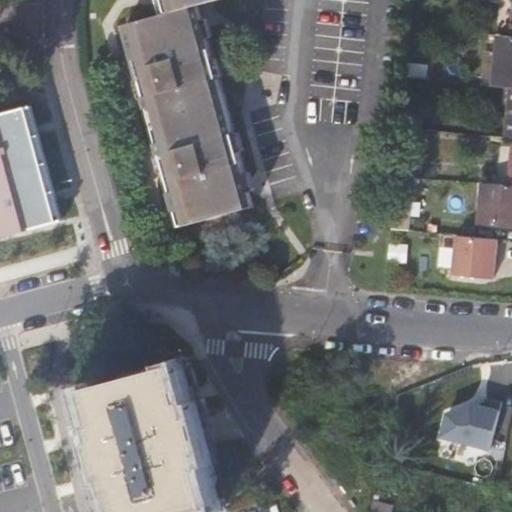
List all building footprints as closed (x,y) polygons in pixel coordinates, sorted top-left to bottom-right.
[(166,0),(169,12),(127,23),(182,224),(254,203),(199,4),(212,0),(166,0)] [(511,87),(511,36),(509,36),(499,35),(497,55),(494,86),(511,87)] [(494,86),(497,55),(482,53),(479,84),(494,86)] [(428,65),(409,64),(407,77),(422,78),(422,72),(428,73),(428,65)] [(0,114),(0,236),(57,220),(27,108),(0,114)] [(419,128),(423,129),(425,113),(404,111),(402,127),(419,128)] [(414,177),(419,128),(402,127),(397,175),(414,177)] [(408,231),(414,177),(397,175),(392,229),(408,231)] [(511,225),(511,186),(509,186),(481,183),(477,222),(511,225)] [(498,240),(458,236),(454,274),(494,278),(498,240)] [(370,277),(387,279),(391,241),(374,240),(370,277)] [(174,365),(97,385),(90,381),(73,385),(69,391),(70,394),(65,396),(65,399),(71,399),(72,404),(68,406),(68,408),(69,412),(75,411),(76,417),(70,419),(67,423),(70,431),(74,433),(80,432),(81,438),(80,439),(95,496),(117,490),(123,511),(182,511),(212,504),(202,468),(207,467),(202,451),(206,450),(196,416),(193,417),(189,401),(184,402),(174,365)] [(449,399),(439,453),(492,462),(502,409),(449,399)]
